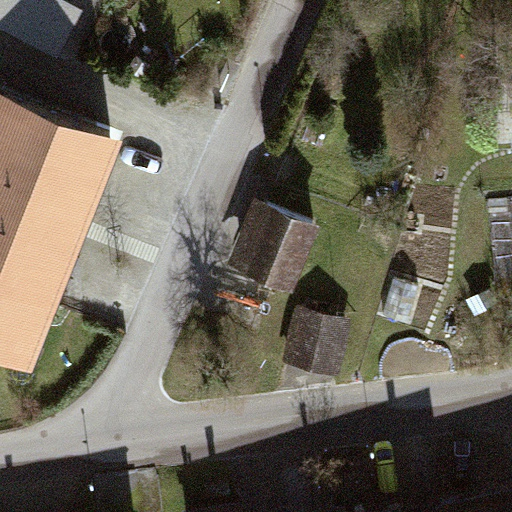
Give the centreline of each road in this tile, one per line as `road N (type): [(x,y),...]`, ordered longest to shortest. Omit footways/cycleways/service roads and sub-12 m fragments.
road 1 (residential): [(296,0),(137,361),(117,447)]
road 2 (residential): [(511,397),(117,447)]
